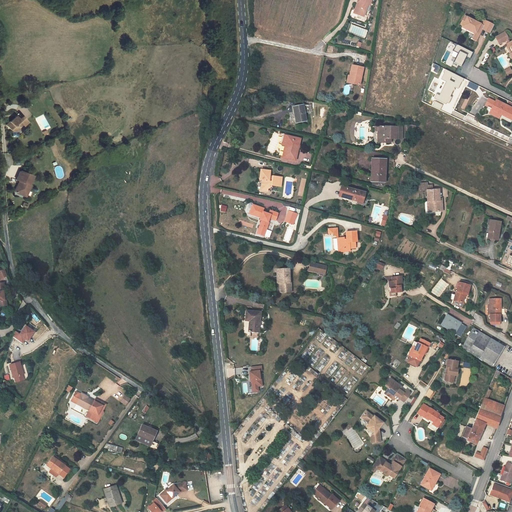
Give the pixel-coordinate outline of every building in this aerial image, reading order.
[(369,4),(370,0),(360,0),(360,1),(357,3),(354,9),(357,14),(363,16),(368,4),(369,4)] [(494,26),(486,21),(484,25),(481,24),(464,16),(462,20),(464,21),(462,26),(461,27),(466,29),(467,28),(474,32),(476,33),(479,27),(482,29),(490,33),(494,26)] [(476,33),(474,32),(471,39),(476,42),(482,29),(479,27),(476,33)] [(453,51),(458,54),(453,63),(461,67),(465,57),(469,59),(473,52),(456,44),(453,51)] [(351,77),(350,84),(359,86),(363,68),(351,65),(349,76),(351,77)] [(491,109),(495,102),(488,99),(485,105),(491,109)] [(508,116),(509,120),(511,120),(511,108),(501,103),(502,102),(496,99),(495,102),(491,109),(490,111),(492,114),(499,117),(500,115),(501,113),(508,116)] [(302,105),(294,107),(295,114),(294,114),(296,123),(306,121),(304,113),(312,111),(311,105),(308,105),(302,105)] [(492,114),(490,111),(488,114),(498,119),(499,117),(492,114)] [(17,114),(6,126),(12,132),(18,132),(18,127),(20,125),(22,126),(26,123),(17,114)] [(402,139),(402,127),(399,127),(379,127),(379,143),(390,143),(390,139),(402,139)] [(300,139),(283,135),(282,141),(285,142),(284,146),(282,157),(295,160),(297,150),(300,139)] [(384,171),(385,171),(386,159),(373,159),(373,181),(378,181),(385,182),(385,175),(384,175),(384,171)] [(271,185),(281,187),(282,178),(272,176),(271,179),(269,179),(270,171),(260,170),(259,180),(261,180),(261,190),(267,191),(267,189),(268,189),(271,187),(271,185)] [(32,177),(19,172),(16,181),(19,183),(18,186),(16,187),(14,191),(15,194),(23,197),(24,193),(27,191),(29,186),(28,186),(32,177)] [(429,202),(430,212),(442,211),(441,199),(439,199),(439,190),(432,190),(432,185),(427,186),(427,183),(419,184),(419,191),(426,191),(427,202),(429,202)] [(357,203),(359,204),(361,202),(362,199),(363,200),(365,193),(355,190),(355,191),(343,188),(340,197),(347,199),(348,198),(352,199),(352,200),(356,202),(356,203),(357,203)] [(276,217),(268,214),(262,212),(263,209),(252,205),(249,213),(249,214),(260,217),(259,220),(261,220),(257,233),(263,236),(268,223),(267,222),(269,219),(275,221),(276,217)] [(497,240),(500,222),(488,220),(487,225),(489,225),(488,232),(490,232),(489,239),(497,240)] [(344,249),(344,252),(349,251),(349,249),(355,248),(354,242),(357,242),(356,231),(345,232),(345,237),(346,239),(344,239),(344,238),(338,238),(337,238),(338,249),(344,249)] [(317,268),(318,265),(311,263),(309,271),(314,272),(315,268),(317,268)] [(325,274),(327,267),(318,265),(317,268),(315,268),(314,272),(325,274)] [(289,269),(277,270),(278,284),(279,284),(280,293),(287,292),(286,284),(289,283),(289,278),(289,269)] [(400,284),(402,284),(401,277),(391,278),(391,281),(390,281),(390,287),(391,292),(391,293),(394,293),(401,292),(400,284)] [(441,278),(431,291),(438,296),(448,284),(441,278)] [(467,295),(470,286),(458,283),(453,301),(463,303),(465,295),(467,295)] [(500,308),(501,308),(501,299),(489,299),(489,306),(489,315),(489,322),(495,322),(495,324),(500,324),(500,315),(501,315),(501,310),(500,310),(500,308)] [(259,332),(260,312),(246,311),(245,320),(249,321),(249,331),(259,332)] [(460,337),(466,327),(446,314),(443,320),(445,321),(443,324),(456,332),(455,334),(460,337)] [(456,332),(443,324),(442,326),(455,334),(456,332)] [(492,366),(504,347),(473,328),(462,345),(461,344),(460,346),(471,353),(472,352),(480,356),(479,358),(492,366)] [(429,344),(420,339),(418,344),(417,343),(410,357),(419,361),(423,354),(424,352),(425,352),(429,344)] [(417,343),(415,342),(408,356),(410,357),(417,343)] [(419,361),(410,357),(407,362),(416,367),(419,361)] [(447,379),(448,382),(457,383),(459,376),(462,376),(463,370),(461,369),(463,362),(448,359),(446,368),(449,368),(449,372),(448,373),(447,379)] [(19,362),(10,365),(14,377),(23,375),(19,362)] [(261,366),(251,367),(252,371),(249,372),(250,381),(251,381),(252,387),(258,386),(262,386),(261,379),(260,379),(259,371),(261,371),(261,366)] [(500,372),(496,370),(490,385),(494,387),(500,372)] [(24,380),(23,375),(14,377),(16,383),(24,380)] [(401,387),(390,379),(384,386),(387,389),(386,391),(388,393),(387,394),(392,398),(393,397),(395,398),(398,401),(399,399),(403,402),(409,393),(405,390),(404,392),(400,389),(401,387)] [(71,401),(76,404),(81,394),(76,392),(71,401)] [(81,394),(76,404),(90,410),(94,401),(88,398),(86,397),(86,396),(81,393),(81,394)] [(121,401),(127,405),(130,399),(125,396),(121,401)] [(479,409),(500,417),(504,406),(487,399),(484,398),(479,409)] [(95,399),(94,401),(90,410),(87,416),(95,421),(100,410),(102,412),(106,404),(95,399)] [(436,427),(443,418),(423,404),(417,413),(423,418),(424,416),(428,419),(429,418),(434,421),(432,424),(436,427)] [(485,424),(495,428),(500,417),(479,409),(475,419),(471,429),(466,426),(462,437),(467,439),(466,440),(476,444),(485,424)] [(100,410),(95,421),(98,422),(104,412),(102,412),(100,410)] [(365,415),(364,414),(361,418),(368,423),(366,427),(369,430),(373,433),(372,435),(373,443),(380,442),(378,429),(381,425),(377,422),(377,420),(377,419),(374,416),(373,417),(368,413),(367,415),(365,415)] [(142,425),(137,435),(152,441),(156,431),(142,425)] [(152,441),(137,435),(135,440),(150,447),(152,441)] [(158,444),(152,441),(150,447),(156,449),(158,444)] [(477,452),(475,457),(484,460),(487,449),(483,447),(481,453),(477,452)] [(400,464),(404,458),(397,454),(392,461),(393,462),(390,466),(389,465),(384,462),(381,468),(376,465),(375,468),(376,469),(387,476),(388,475),(393,478),(394,477),(395,477),(397,474),(397,472),(402,465),(400,464)] [(54,455),(53,456),(64,465),(66,463),(54,455)] [(70,469),(64,465),(53,456),(47,465),(63,477),(70,469)] [(385,461),(378,457),(376,460),(375,462),(374,464),(376,465),(381,468),(384,462),(385,461)] [(502,480),(510,483),(511,476),(511,465),(507,463),(502,475),(503,476),(502,480)] [(423,480),(421,483),(420,484),(429,489),(433,482),(435,482),(439,475),(429,469),(423,480)] [(165,490),(160,495),(165,501),(170,496),(171,497),(173,496),(174,497),(179,492),(187,491),(185,483),(173,485),(166,491),(165,490)] [(490,494),(510,502),(511,496),(511,492),(509,491),(510,490),(494,484),(490,494)] [(110,507),(120,504),(117,495),(119,494),(116,485),(104,489),(110,507)] [(322,489),(315,489),(316,495),(318,497),(318,499),(320,499),(324,503),(331,509),(338,501),(331,495),(326,491),(325,492),(322,490),(322,489)] [(58,511),(66,500),(70,495),(67,493),(64,498),(63,497),(55,509),(58,511)] [(152,502),(153,503),(148,508),(151,511),(160,511),(161,511),(166,509),(156,498),(152,502)] [(422,508),(419,511),(429,511),(431,509),(433,504),(423,499),(419,506),(420,507),(422,508)] [(358,511),(373,511),(375,511),(363,503),(357,511),(358,511)]
